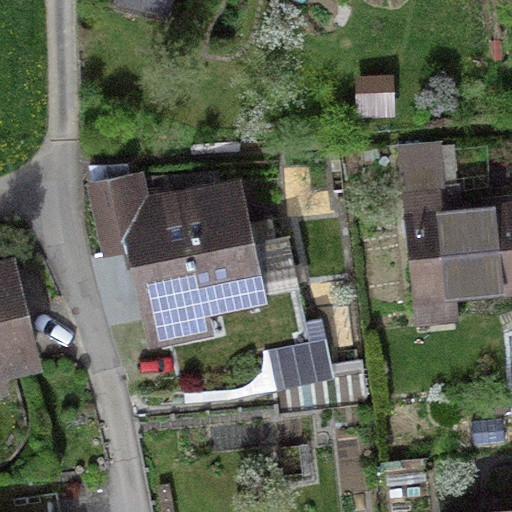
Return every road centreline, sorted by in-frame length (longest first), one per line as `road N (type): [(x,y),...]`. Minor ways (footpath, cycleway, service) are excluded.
road 1 (residential): [(135,511),(56,188)]
road 2 (residential): [(56,188),(64,0)]
